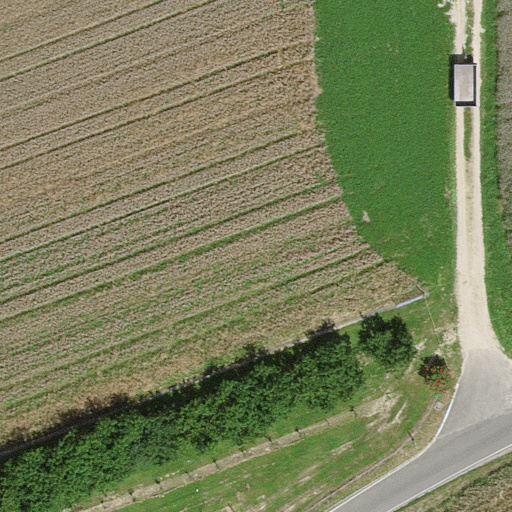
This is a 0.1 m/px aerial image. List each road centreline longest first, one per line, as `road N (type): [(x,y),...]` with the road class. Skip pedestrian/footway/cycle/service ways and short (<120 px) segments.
road 1 (track): [(483,435),(463,225),(463,0)]
road 2 (unclassified): [(346,511),(511,421)]
